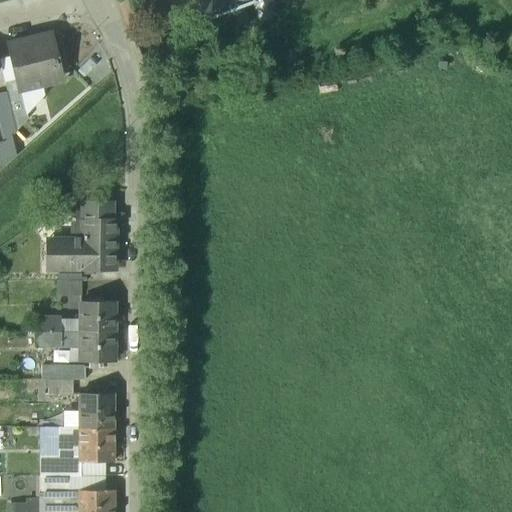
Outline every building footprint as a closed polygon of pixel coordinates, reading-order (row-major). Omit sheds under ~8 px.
[(252,0),(194,0),(203,22),(229,12),(232,19),(244,14),(242,7),(253,3),(252,0)] [(268,0),(261,0),(253,3),(258,6),(262,16),(273,13),(268,0)] [(50,34),(8,44),(16,79),(19,91),(22,91),(41,86),(40,79),(60,74),(50,34)] [(16,79),(5,81),(8,94),(17,131),(28,118),(22,91),(19,91),(16,79)] [(8,94),(0,95),(0,117),(6,142),(17,131),(8,94)] [(111,191),(82,191),(77,194),(84,205),(87,203),(111,203),(111,191)] [(111,216),(111,203),(87,203),(84,205),(84,216),(111,216)] [(120,224),(120,215),(111,216),(111,221),(114,221),(114,224),(120,224)] [(111,216),(84,216),(84,221),(86,221),(86,237),(84,237),(84,240),(55,240),(55,270),(115,269),(114,224),(114,221),(111,221),(111,216)] [(81,282),(58,282),(58,297),(81,297),(81,282)] [(114,333),(113,302),(80,303),(81,332),(81,333),(114,333)] [(61,318),(37,318),(37,333),(61,333),(61,332),(61,318)] [(61,332),(61,333),(37,333),(36,333),(36,348),(81,348),(81,333),(81,332),(61,332)] [(114,333),(81,333),(81,348),(81,363),(89,363),(89,368),(99,368),(99,363),(114,363),(114,333)] [(85,367),(41,367),(41,381),(72,381),(84,381),(85,367)] [(72,381),(41,381),(38,381),(38,401),(48,401),(48,395),(73,395),(72,381)] [(90,389),(90,394),(79,394),(78,428),(113,428),(113,394),(99,394),(99,389),(90,389)] [(78,428),(46,428),(46,476),(68,476),(77,476),(80,476),(80,462),(79,462),(78,428)] [(113,428),(78,428),(79,462),(80,462),(112,462),(113,428)] [(46,476),(40,476),(40,493),(68,493),(68,476),(46,476)] [(112,511),(112,490),(79,491),(79,500),(78,511),(112,511)] [(70,497),(40,497),(40,511),(78,511),(79,500),(70,500),(70,497)] [(40,511),(40,499),(29,499),(30,511),(40,511)]
